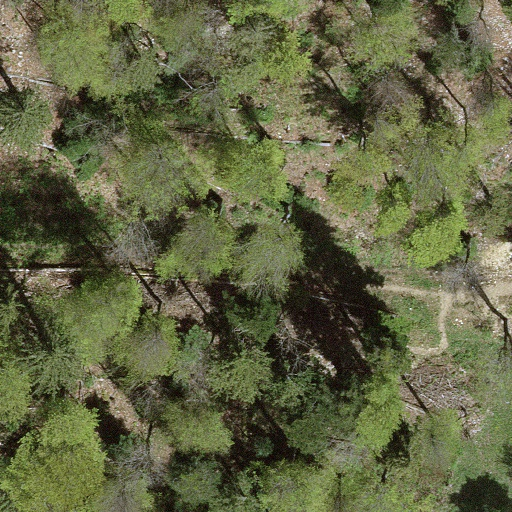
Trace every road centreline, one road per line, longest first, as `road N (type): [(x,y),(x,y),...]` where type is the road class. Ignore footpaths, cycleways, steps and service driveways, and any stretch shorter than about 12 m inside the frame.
road 1 (track): [(395,281),(0,227)]
road 2 (track): [(395,281),(455,334),(511,366)]
